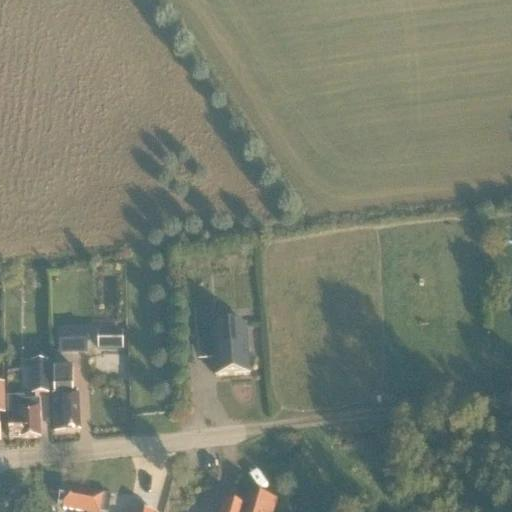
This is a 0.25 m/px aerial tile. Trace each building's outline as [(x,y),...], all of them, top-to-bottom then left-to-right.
[(246,326),(213,329),(211,312),(195,313),(197,342),(213,341),(216,378),(250,375),(246,326)] [(58,331),(60,357),(88,355),(87,330),(58,331)] [(98,334),(98,351),(124,351),(123,333),(98,334)] [(49,395),(49,363),(31,363),(32,395),(49,395)] [(74,394),(73,369),(54,369),(55,395),(53,395),(55,433),(80,432),(79,393),(74,394)] [(39,402),(24,403),(24,399),(8,400),(9,422),(10,440),(41,439),(39,402)] [(101,511),(104,496),(68,489),(64,510),(72,511),(101,511)] [(274,511),(277,502),(249,494),(245,508),(224,503),(221,511),(274,511)]
